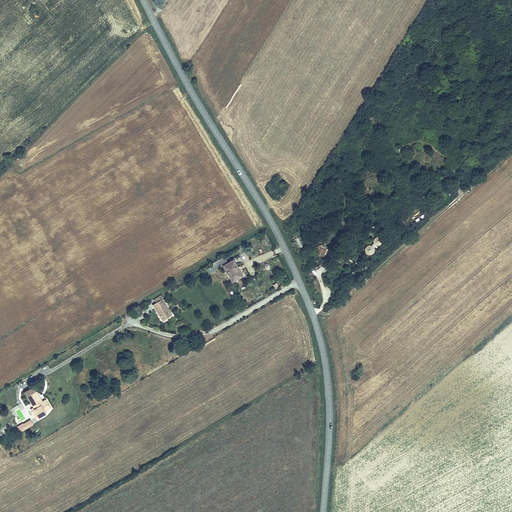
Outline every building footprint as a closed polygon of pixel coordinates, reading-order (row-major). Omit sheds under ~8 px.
[(323,256),(326,251),(321,248),(318,253),(323,256)] [(222,260),(211,266),(214,271),(221,268),(223,271),(233,264),(231,262),(226,265),(222,260)] [(223,271),(230,281),(242,273),(239,268),(237,269),(233,264),(223,271)] [(242,273),(230,281),(232,284),(237,280),(239,283),(246,279),(242,273)] [(154,304),(158,311),(167,306),(163,299),(157,303),(154,304)] [(167,306),(158,311),(164,320),(172,315),(167,306)] [(42,404),(39,400),(37,401),(36,399),(34,396),(36,395),(34,391),(23,398),(26,403),(27,402),(28,403),(33,412),(31,413),(36,420),(46,413),(45,411),(50,407),(46,401),(42,404)] [(20,433),(33,425),(30,419),(17,427),(20,433)]
